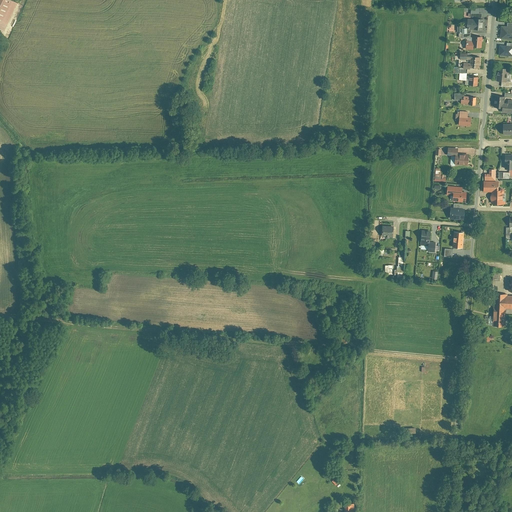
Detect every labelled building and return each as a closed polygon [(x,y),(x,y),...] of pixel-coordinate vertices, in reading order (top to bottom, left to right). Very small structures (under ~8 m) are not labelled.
[(8,0),(0,0),(0,29),(4,32),(17,4),(8,0)] [(466,19),(466,30),(482,30),(482,19),(466,19)] [(500,38),(511,38),(511,22),(507,22),(506,25),(500,25),(500,38)] [(472,38),(472,44),(465,44),(465,49),(473,50),(473,47),(481,47),(482,38),(472,38)] [(498,52),(511,51),(511,42),(506,42),(506,44),(498,44),(498,52)] [(456,56),(455,65),(464,66),(464,56),(456,56)] [(468,56),(468,68),(478,68),(478,56),(468,56)] [(459,74),(459,80),(465,80),(465,68),(454,68),(454,74),(459,74)] [(496,69),(496,82),(506,82),(507,70),(496,69)] [(468,77),(468,85),(477,85),(477,76),(468,77)] [(453,101),(461,100),(461,105),(475,105),(474,97),(463,97),(463,94),(453,95),(453,101)] [(490,97),(490,107),(499,108),(500,97),(490,97)] [(459,110),(458,125),(470,125),(470,116),(467,116),(467,110),(459,110)] [(511,125),(502,125),(502,135),(511,135),(511,125)] [(447,157),(454,157),(454,165),(467,165),(467,156),(457,156),(457,150),(448,150),(447,157)] [(435,168),(434,180),(445,181),(446,175),(440,175),(440,168),(435,168)] [(484,173),(484,180),(495,180),(495,169),(488,169),(489,173),(484,173)] [(482,182),(482,192),(491,192),(491,205),(500,205),(499,182),(482,182)] [(452,196),(452,202),(465,203),(466,195),(461,195),(461,188),(446,187),(446,196),(452,196)] [(464,209),(461,209),(461,205),(447,204),(447,215),(450,215),(450,219),(463,219),(464,209)] [(382,228),(382,237),(394,237),(394,228),(382,228)] [(421,232),(421,242),(435,243),(435,233),(421,232)] [(453,233),(452,247),(462,248),(463,233),(453,233)] [(444,250),(444,258),(452,258),(452,250),(444,250)] [(493,295),(493,327),(504,327),(503,310),(511,310),(511,297),(503,298),(503,294),(493,295)]
